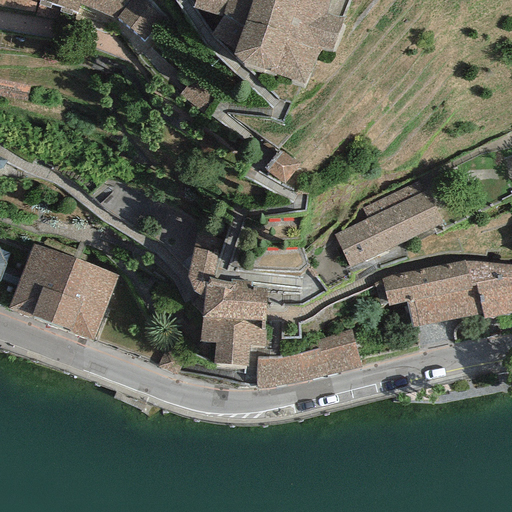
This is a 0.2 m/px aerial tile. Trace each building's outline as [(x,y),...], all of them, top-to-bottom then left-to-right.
[(0,0),(0,7),(23,11),(24,0),(0,0)] [(43,0),(76,10),(78,6),(95,13),(96,9),(115,18),(117,16),(130,0),(43,0)] [(143,0),(130,0),(117,16),(144,39),(162,17),(143,0)] [(330,0),(195,0),(194,6),(223,13),(210,33),(233,54),(242,63),(263,69),(273,72),(305,84),(320,44),(334,49),(343,19),(326,13),(330,0)] [(193,80),(181,95),(203,113),(215,97),(193,80)] [(278,150),(264,172),(284,186),(298,164),(278,150)] [(437,210),(418,161),(355,189),(360,201),(331,213),(345,252),(437,210)] [(52,320),(99,335),(119,277),(72,260),(32,246),(8,305),(52,320)] [(186,283),(194,301),(202,278),(180,268),(177,277),(186,283)] [(448,274),(370,292),(374,322),(396,317),(402,343),(461,332),(448,274)] [(511,326),(511,277),(451,275),(448,274),(461,332),(464,331),(511,326)] [(194,301),(184,319),(178,372),(236,378),(243,325),(245,305),(222,303),(222,299),(222,296),(209,295),(207,302),(203,301),(194,301)] [(282,360),(259,362),(258,386),(273,384),(358,365),(351,339),(282,360)]
